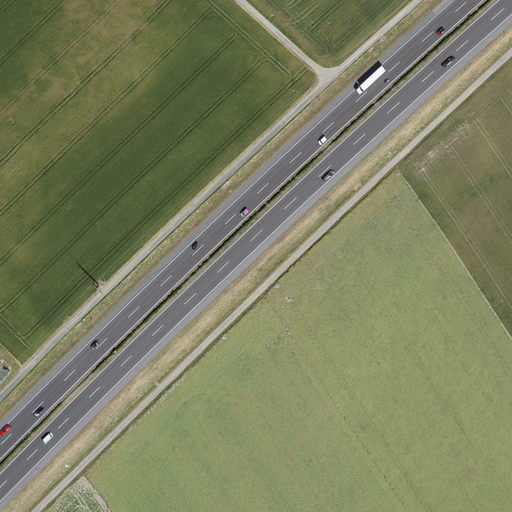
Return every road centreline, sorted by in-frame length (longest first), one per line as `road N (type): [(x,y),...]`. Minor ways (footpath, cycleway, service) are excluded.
road 1 (motorway): [(0,488),(215,274),(511,1)]
road 2 (motorway): [(468,0),(0,445)]
road 3 (track): [(0,399),(418,0)]
road 4 (track): [(328,81),(238,0)]
